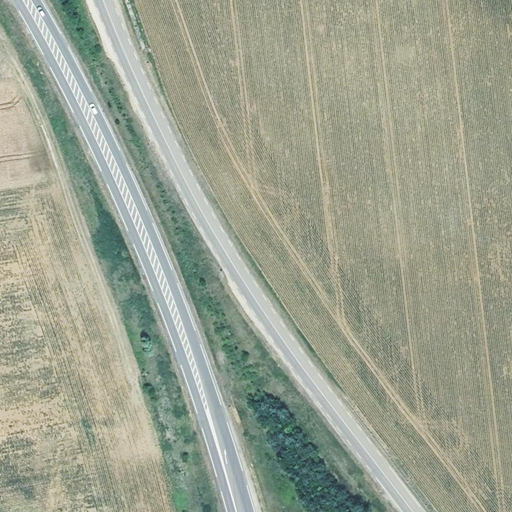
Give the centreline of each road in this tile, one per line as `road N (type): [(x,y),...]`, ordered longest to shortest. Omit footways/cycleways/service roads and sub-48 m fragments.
road 1 (tertiary): [(103,0),(214,237),(411,511)]
road 2 (primary): [(13,0),(85,128),(236,503)]
road 3 (primary): [(236,503),(186,318),(100,122),(32,0)]
road 4 (track): [(0,48),(48,131),(130,368)]
